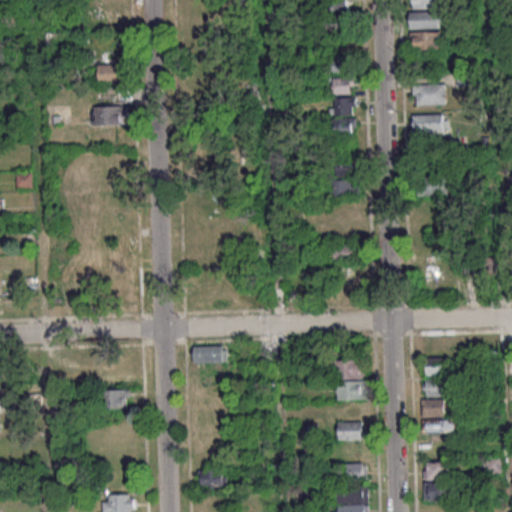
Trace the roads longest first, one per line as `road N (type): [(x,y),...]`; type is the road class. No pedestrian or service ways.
road 1 (residential): [(511,315),(0,335)]
road 2 (residential): [(166,511),(150,0)]
road 3 (residential): [(379,0),(395,511)]
